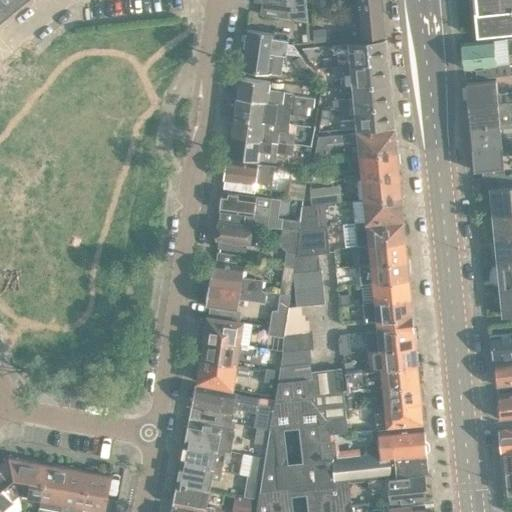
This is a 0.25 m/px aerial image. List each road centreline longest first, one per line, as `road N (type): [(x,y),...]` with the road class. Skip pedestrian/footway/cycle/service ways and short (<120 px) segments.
road 1 (tertiary): [(469,511),(416,0)]
road 2 (residential): [(154,433),(220,0)]
road 3 (residential): [(17,410),(154,433)]
